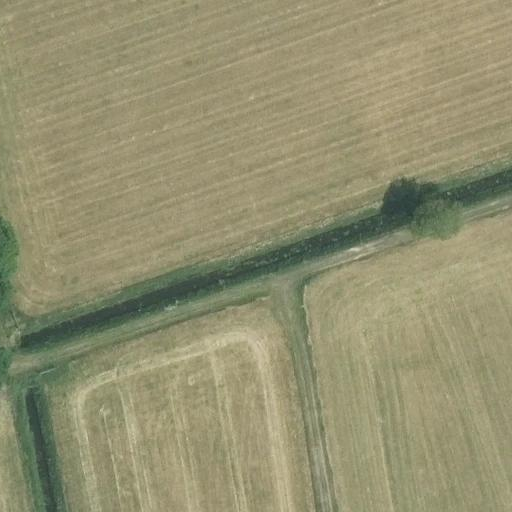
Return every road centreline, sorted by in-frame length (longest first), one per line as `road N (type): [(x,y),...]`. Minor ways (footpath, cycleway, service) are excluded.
road 1 (track): [(0,373),(511,202)]
road 2 (track): [(283,280),(320,511)]
